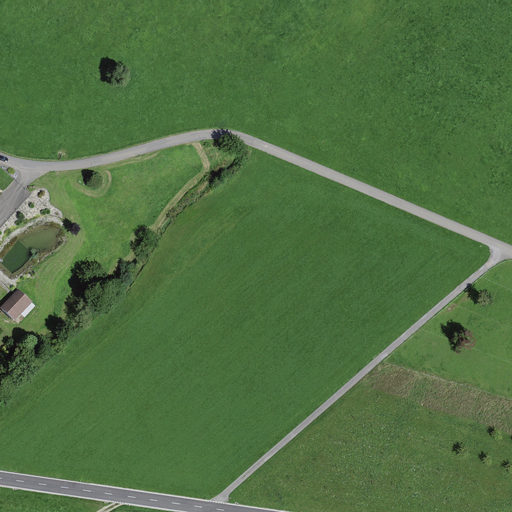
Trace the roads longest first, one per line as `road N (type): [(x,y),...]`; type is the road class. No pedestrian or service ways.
road 1 (track): [(210,509),(506,249)]
road 2 (tertiary): [(225,511),(0,479)]
